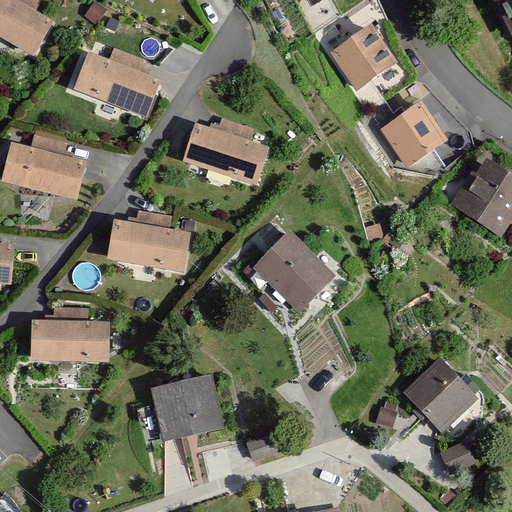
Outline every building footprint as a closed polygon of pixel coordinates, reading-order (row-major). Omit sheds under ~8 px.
[(51,23),(10,0),(0,0),(0,38),(32,57),(51,23)] [(511,0),(494,0),(511,36),(511,0)] [(372,27),(332,54),(358,92),(398,64),(372,27)] [(159,82),(88,54),(74,90),(145,118),(159,82)] [(420,105),(382,132),(407,168),(446,141),(420,105)] [(267,150),(196,126),(184,160),(255,185),(267,150)] [(85,164),(11,146),(2,182),(76,200),(85,164)] [(472,174),(452,204),(502,236),(511,220),(511,178),(486,162),(476,177),(472,174)] [(188,235),(114,223),(108,260),(183,271),(188,235)] [(290,233),(255,269),(299,312),(334,276),(290,233)] [(13,247),(0,245),(0,282),(10,284),(13,247)] [(108,324),(32,323),(32,361),(108,361),(108,324)] [(440,359),(404,393),(441,432),(477,398),(440,359)] [(211,377),(152,390),(164,442),(223,428),(211,377)] [(277,435),(248,445),(253,460),(282,450),(277,435)] [(466,442),(441,454),(450,475),(476,464),(466,442)]
